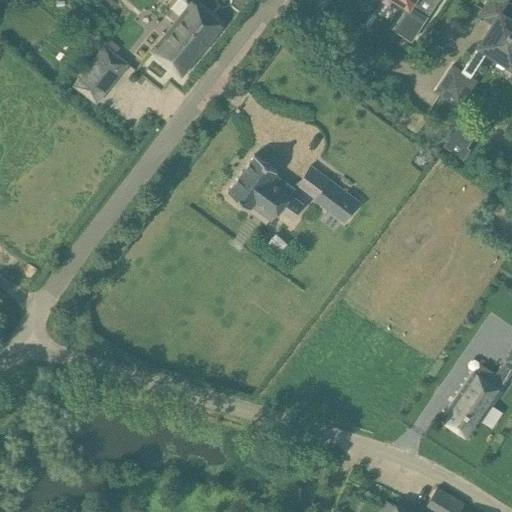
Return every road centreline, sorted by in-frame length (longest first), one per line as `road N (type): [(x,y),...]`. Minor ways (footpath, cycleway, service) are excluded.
road 1 (unclassified): [(498,511),(394,454),(21,336)]
road 2 (unclassified): [(38,312),(267,0)]
